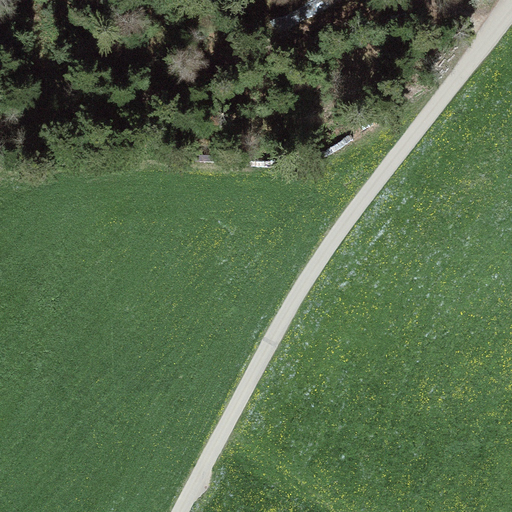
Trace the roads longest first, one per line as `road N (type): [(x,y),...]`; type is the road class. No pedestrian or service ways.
road 1 (unclassified): [(180,511),(319,260),(511,4)]
road 2 (track): [(0,124),(158,89),(342,14),(412,2),(495,25)]
